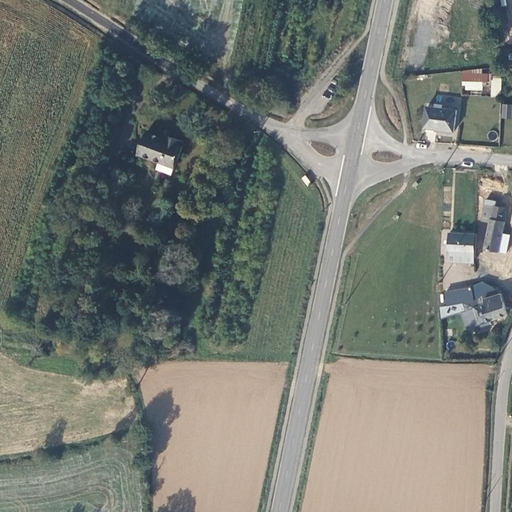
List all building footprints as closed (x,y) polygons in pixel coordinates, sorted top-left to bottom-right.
[(483,68),(464,71),(464,80),(486,82),(488,79),(492,79),(493,74),(483,72),(483,68)] [(511,104),(502,104),(501,118),(511,119),(511,114),(511,104)] [(425,127),(454,131),(457,111),(427,107),(425,127)] [(157,169),(172,175),(185,142),(175,137),(173,141),(148,132),(140,153),(159,162),(157,169)] [(489,219),(493,204),(486,202),(482,217),(489,219)] [(484,245),(487,246),(497,248),(506,207),(493,204),(489,219),(484,245)] [(475,255),(475,252),(475,234),(448,234),(448,261),(473,263),(473,254),(475,255)] [(472,287),(474,299),(481,296),(478,285),(472,287)] [(447,304),(474,299),(472,287),(444,292),(447,304)] [(467,328),(508,314),(500,293),(484,298),(486,304),(470,309),(471,311),(462,314),(467,328)]
